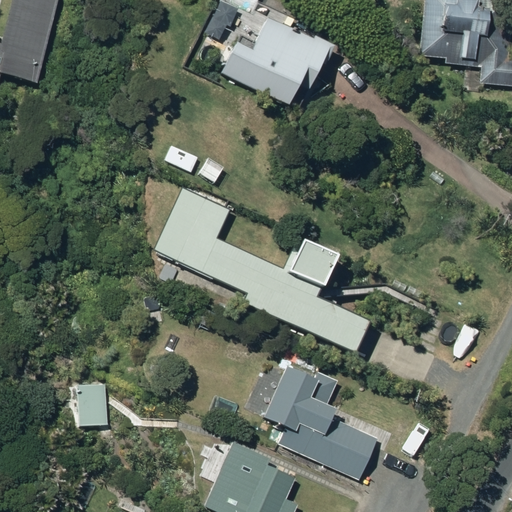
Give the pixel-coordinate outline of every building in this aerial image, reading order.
[(0,91),(1,92),(9,77),(43,85),(62,0),(17,0),(8,39),(0,34),(0,91)] [(444,59),(444,65),(481,68),(479,85),(511,87),(511,60),(508,60),(511,12),(511,0),(422,0),(417,57),(444,59)] [(233,45),(219,74),(286,107),(294,89),(304,94),(328,46),(297,31),(296,34),(266,19),(250,53),(233,45)] [(244,295),(240,305),(352,356),(368,322),(315,298),(334,256),(298,240),(284,272),(215,240),(228,212),(180,189),(151,252),(244,295)] [(158,278),(171,283),(177,268),(164,263),(158,278)] [(262,418),(284,428),(276,445),(361,482),(380,437),(331,416),(334,410),(326,407),(337,381),(318,373),(314,381),(284,368),(262,418)] [(105,388),(74,388),(75,425),(106,424),(105,388)] [(425,407),(418,422),(430,428),(437,412),(425,407)] [(285,500),(294,480),(240,455),(238,460),(227,455),(222,465),(233,470),(214,511),(293,511),(297,505),(285,500)]
